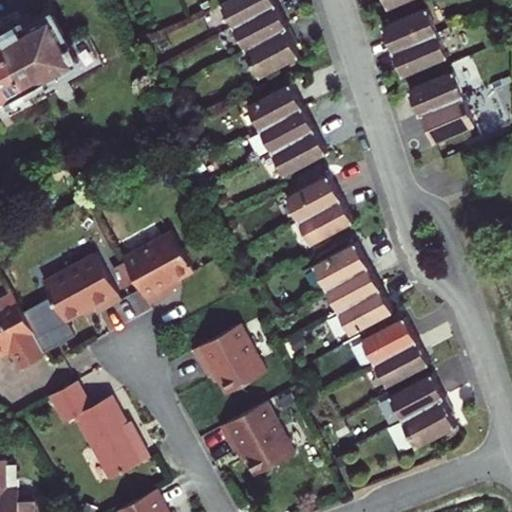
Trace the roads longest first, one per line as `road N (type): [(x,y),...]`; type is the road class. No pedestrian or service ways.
road 1 (residential): [(124,345),(221,511)]
road 2 (residential): [(337,0),(396,179)]
road 3 (residential): [(368,511),(511,457)]
road 4 (residential): [(396,179),(419,264),(467,298)]
road 5 (residential): [(467,298),(444,221),(396,179)]
road 6 (residential): [(467,298),(511,425)]
